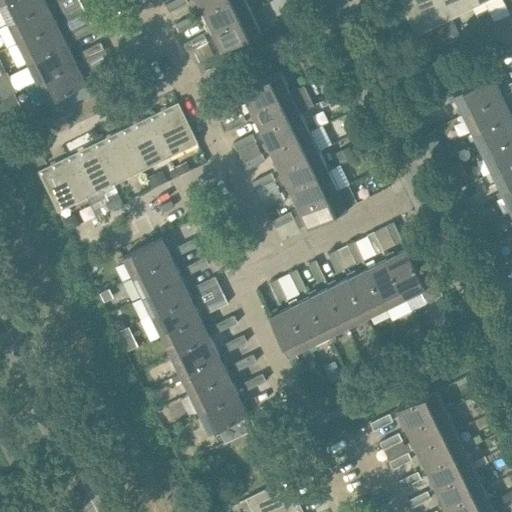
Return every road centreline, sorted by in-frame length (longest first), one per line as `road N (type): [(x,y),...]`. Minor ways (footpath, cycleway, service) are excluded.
road 1 (residential): [(346,511),(234,281)]
road 2 (residential): [(279,257),(163,31)]
road 3 (tertiary): [(98,511),(0,309)]
road 4 (unclassified): [(426,191),(332,0)]
road 5 (unclassified): [(511,375),(426,191)]
road 6 (residential): [(279,257),(426,191)]
